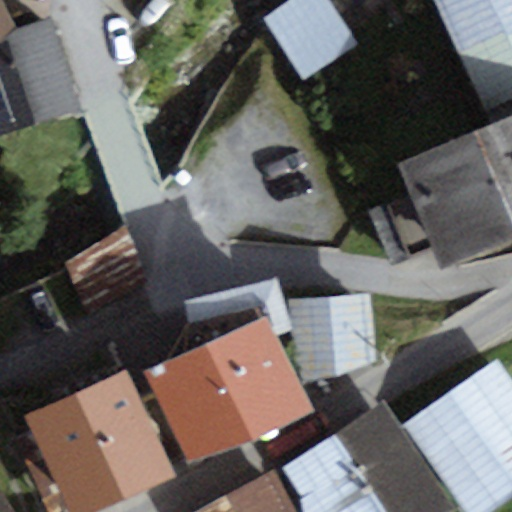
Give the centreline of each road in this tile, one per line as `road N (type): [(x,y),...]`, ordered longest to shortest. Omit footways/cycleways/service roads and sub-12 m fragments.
road 1 (residential): [(78,0),(107,108),(145,199),(178,236),(246,260),(511,273)]
road 2 (tertiary): [(511,314),(169,511)]
